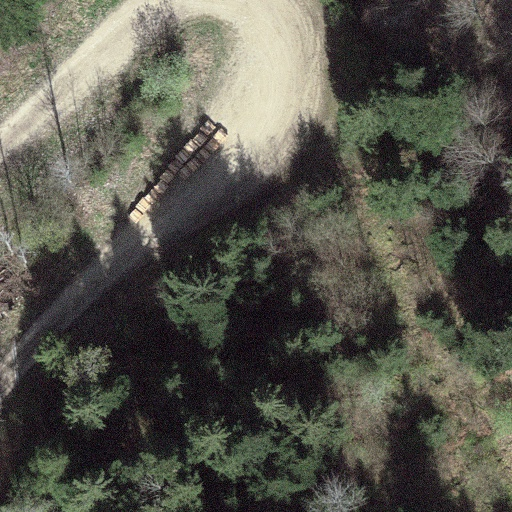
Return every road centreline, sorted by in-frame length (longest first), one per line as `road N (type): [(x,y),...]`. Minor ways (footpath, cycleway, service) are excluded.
road 1 (track): [(241,0),(261,36),(241,100),(134,235),(0,357)]
road 2 (track): [(173,0),(144,13),(0,143)]
